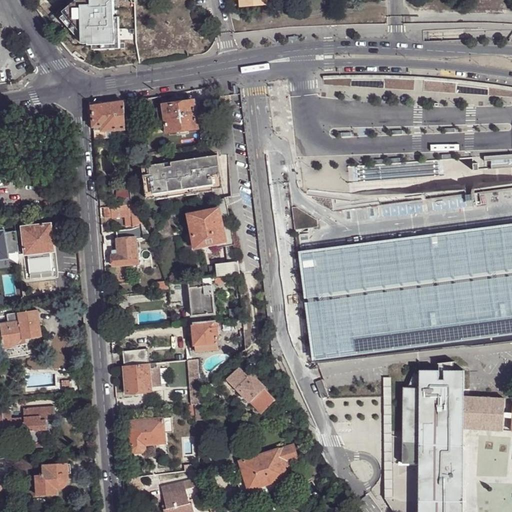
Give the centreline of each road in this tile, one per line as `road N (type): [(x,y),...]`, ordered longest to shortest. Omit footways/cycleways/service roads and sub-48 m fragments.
road 1 (unclassified): [(251,58),(283,334),(345,474),(372,511)]
road 2 (residential): [(66,91),(83,129),(113,511)]
road 3 (tertiary): [(66,91),(231,62)]
road 4 (tertiary): [(251,58),(323,46),(398,47)]
